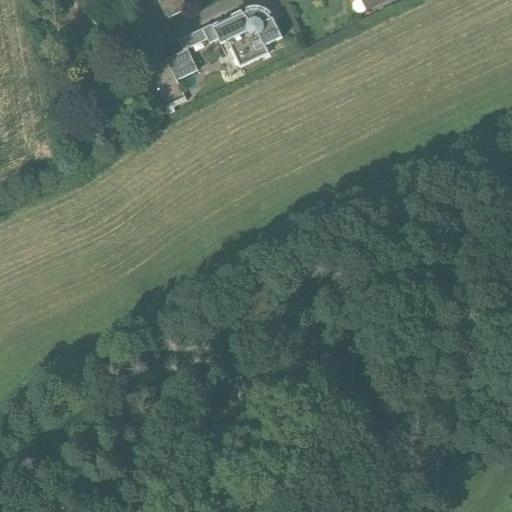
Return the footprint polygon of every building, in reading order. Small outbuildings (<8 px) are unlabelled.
[(187,12),(180,0),(157,0),(168,21),(187,12)] [(361,0),(366,11),(387,0),(361,0)] [(247,14),(243,16),(238,13),(211,26),(218,41),(220,46),(228,43),(240,69),(269,55),(266,48),(283,40),(273,20),(272,20),(270,17),(272,15),(268,11),(262,9),(254,7),(245,10),(247,14)] [(209,46),(218,41),(211,26),(202,31),(207,41),(209,46)] [(187,51),(207,41),(202,31),(179,42),(184,52),(187,51)] [(197,72),(187,51),(184,52),(165,61),(176,83),(197,72)]
